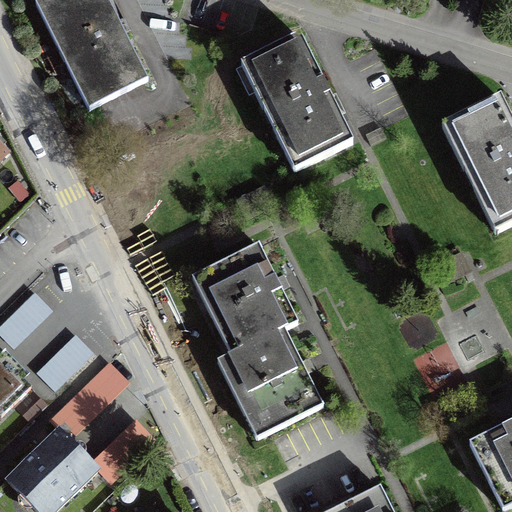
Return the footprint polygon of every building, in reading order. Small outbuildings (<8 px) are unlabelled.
[(123,33),(107,0),(43,0),(32,5),(85,114),(148,84),(123,33)] [(321,89),(299,45),(237,75),(290,182),(352,151),(321,89)] [(511,124),(502,103),(451,128),(501,232),(511,226),(511,124)] [(195,284),(233,366),(222,371),(258,447),(321,418),(297,368),(285,342),(297,336),(276,291),(259,254),(195,284)] [(460,255),(439,265),(448,283),(469,273),(460,255)] [(33,294),(0,329),(0,336),(15,350),(52,311),(33,294)] [(90,350),(72,333),(34,372),(51,389),(90,350)] [(0,407),(25,383),(0,358),(0,407)] [(511,427),(472,447),(504,511),(511,507),(511,427)] [(63,511),(99,476),(57,436),(2,492),(23,511),(63,511)] [(346,511),(386,511),(378,496),(346,511)]
